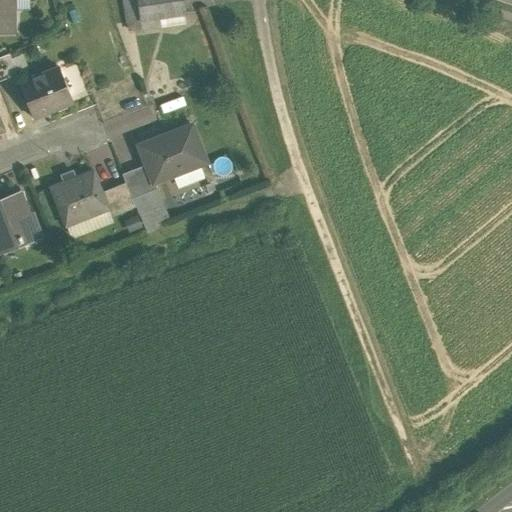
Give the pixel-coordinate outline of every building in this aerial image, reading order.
[(0,0),(0,29),(13,30),(12,0),(0,0)] [(183,0),(136,0),(140,20),(185,14),(183,0)] [(10,54),(0,57),(0,81),(18,74),(10,54)] [(60,68),(20,83),(34,118),(74,102),(60,68)] [(191,126),(139,146),(147,165),(153,182),(154,182),(205,162),(191,126)] [(147,165),(122,174),(125,183),(126,183),(132,198),(157,189),(154,182),(153,182),(147,165)] [(94,170),(52,187),(67,225),(109,208),(103,191),(94,170)] [(125,183),(103,191),(109,208),(112,216),(135,207),(132,198),(126,183),(125,183)] [(21,192),(0,199),(0,249),(23,241),(21,237),(36,232),(21,192)]
